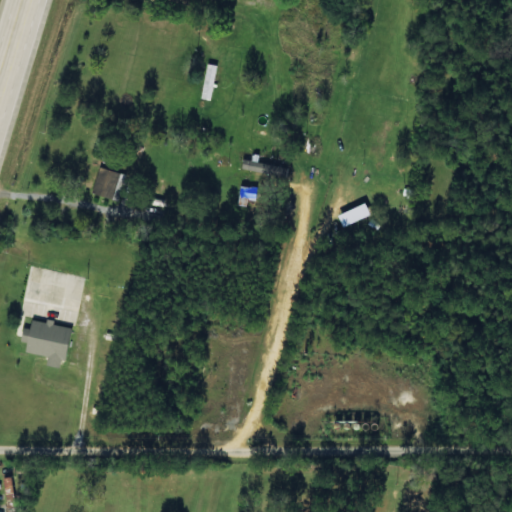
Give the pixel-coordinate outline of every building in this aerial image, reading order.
[(366,149),(375,151),(372,165),(382,168),(392,123),(382,120),(377,141),(368,138),(366,149)] [(258,155),(249,154),(249,160),(241,159),(240,171),(286,177),(288,167),(257,163),(258,155)] [(117,202),(125,176),(98,167),(90,194),(117,202)] [(257,187),(238,187),(237,206),(247,206),(247,200),(256,201),(257,187)] [(69,327),(45,322),(30,319),(28,329),(22,327),(19,341),(25,343),(23,352),(46,357),(44,365),(61,368),(69,327)]
